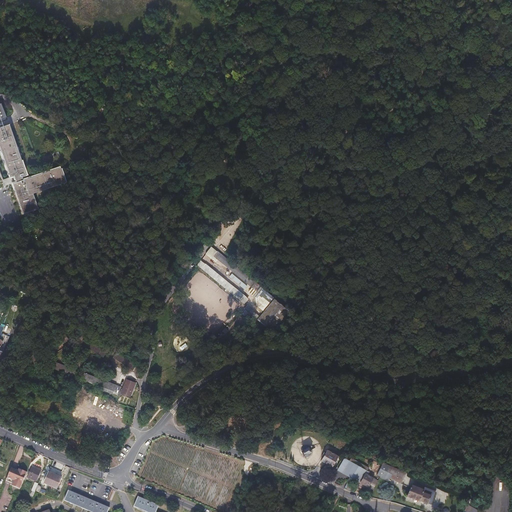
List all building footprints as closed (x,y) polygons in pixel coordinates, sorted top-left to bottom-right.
[(0,186),(11,183),(22,213),(38,208),(32,193),(65,181),(59,166),(22,179),(20,175),(26,174),(8,123),(0,125),(0,151),(9,176),(2,179),(0,174),(0,186)] [(272,298),(273,296),(261,287),(253,280),(249,276),(235,265),(222,254),(217,250),(212,257),(215,259),(217,257),(249,284),(253,287),(250,292),(255,297),(256,304),(261,308),(270,297),(272,298)] [(247,298),(200,260),(197,264),(244,303),(247,298)] [(229,278),(242,288),(245,284),(232,274),(229,278)] [(291,309),(273,296),(272,298),(270,297),(261,308),(263,310),(257,317),(274,331),(291,309)] [(2,325),(0,328),(0,349),(3,351),(8,341),(10,336),(2,333),(5,327),(2,325)] [(78,341),(103,358),(107,352),(99,346),(101,342),(85,331),(78,341)] [(65,335),(46,348),(50,353),(69,340),(65,335)] [(113,358),(133,370),(137,364),(117,352),(113,358)] [(138,352),(136,359),(142,361),(144,354),(138,352)] [(77,370),(53,362),(51,369),(75,377),(77,370)] [(121,387),(84,373),(81,379),(104,387),(103,391),(112,394),(113,392),(119,394),(121,387)] [(136,383),(126,379),(120,393),(130,397),(136,383)] [(309,456),(310,454),(310,452),(310,450),(310,449),(309,447),(307,446),(306,445),(304,444),(302,444),(300,445),(298,446),(297,447),(296,449),(296,451),(295,452),(296,454),(297,456),(298,457),(299,459),(301,459),(303,459),(305,459),(307,458),(308,457),(309,456)] [(328,449),(321,460),(333,467),(339,456),(328,449)] [(366,473),(368,470),(345,458),(338,469),(361,482),(366,473)] [(51,464),(43,483),(57,489),(65,471),(51,464)] [(28,478),(37,481),(41,470),(34,467),(32,466),(28,478)] [(16,469),(15,470),(11,468),(5,483),(12,486),(12,490),(17,492),(26,472),(19,468),(18,470),(16,469)] [(386,470),(384,474),(401,482),(399,486),(405,488),(407,484),(402,481),(403,478),(386,470)] [(370,476),(366,473),(361,482),(360,484),(368,489),(369,487),(372,489),(377,480),(370,476)] [(412,484),(408,495),(420,501),(420,499),(428,502),(431,495),(423,492),(424,489),(412,484)] [(108,511),(110,508),(69,491),(65,501),(91,511),(108,511)] [(159,505),(139,496),(135,507),(147,511),(157,511),(156,511),(159,505)] [(461,500),(457,506),(466,511),(468,511),(472,507),(461,500)]
